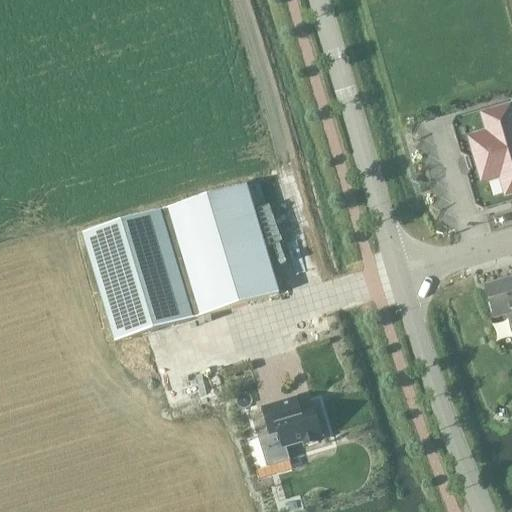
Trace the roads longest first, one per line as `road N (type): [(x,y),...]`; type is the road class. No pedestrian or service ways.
road 1 (tertiary): [(402,276),(319,0)]
road 2 (tertiary): [(484,511),(456,453),(402,276)]
